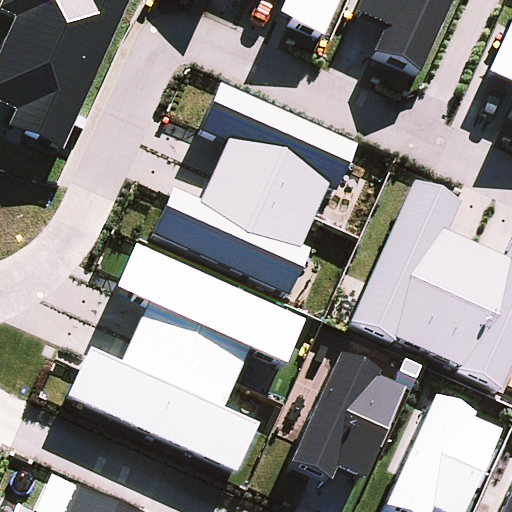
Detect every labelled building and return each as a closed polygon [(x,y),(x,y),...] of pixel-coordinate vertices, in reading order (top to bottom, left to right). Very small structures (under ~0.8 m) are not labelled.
[(56,163),(130,1),(127,0),(1,0),(0,4),(0,24),(10,30),(0,50),(0,117),(8,122),(1,137),(56,163)] [(282,0),(269,28),(316,49),(338,0),(282,0)] [(413,86),(452,0),(358,0),(348,24),(380,39),(368,65),(413,86)] [(511,133),(511,11),(480,84),(511,97),(500,129),(511,133)] [(220,152),(207,181),(309,226),(322,198),(329,201),(350,154),(214,93),(192,140),(220,152)] [(297,253),(309,226),(207,181),(195,207),(168,195),(146,243),(282,304),(303,256),(297,253)] [(386,349),(419,364),(468,256),(440,244),(454,213),(407,192),(342,334),(384,353),(386,349)] [(468,256),(419,364),(449,378),(448,381),(493,401),(511,360),(511,239),(510,239),(497,269),(468,256)] [(230,386),(242,361),(277,377),(298,330),(129,254),(107,302),(139,316),(128,340),(230,386)] [(214,421),(230,386),(128,340),(113,374),(80,360),(59,407),(230,484),(251,438),(214,421)] [(350,500),(390,411),(364,399),(367,392),(326,374),(276,486),(314,503),(321,488),(350,500)] [(458,511),(486,453),(459,441),(461,435),(420,417),(376,511),(458,511)] [(511,511),(511,477),(495,511),(511,511)] [(110,511),(69,494),(60,511),(110,511)]
